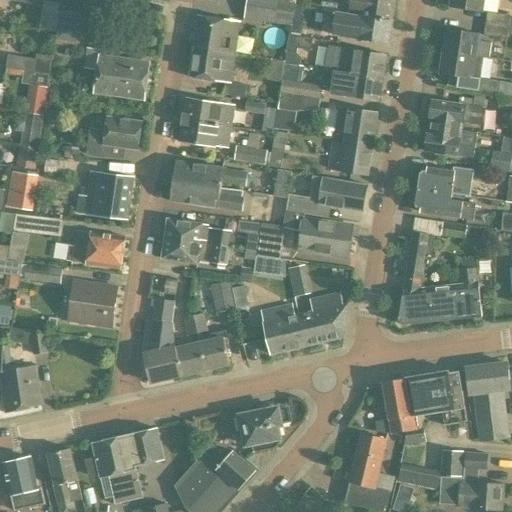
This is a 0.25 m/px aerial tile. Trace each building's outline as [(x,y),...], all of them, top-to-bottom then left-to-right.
[(247,0),(244,19),(274,24),(291,27),(294,2),(280,0),(247,0)] [(361,13),(361,17),(391,21),(394,0),(350,0),(349,11),(361,13)] [(482,12),(484,0),(450,0),(449,7),(482,12)] [(391,21),(361,17),(323,12),(321,25),(333,27),(332,36),(359,40),(359,41),(388,45),(391,21)] [(487,13),(485,24),(508,28),(510,17),(487,13)] [(90,36),(92,19),(57,14),(55,31),(90,36)] [(235,54),(239,23),(198,17),(194,48),(235,54)] [(506,39),(508,28),(485,24),(483,36),(506,39)] [(478,41),(479,35),(446,30),(443,52),(483,59),(489,59),(491,43),(478,41)] [(287,53),(297,54),(298,48),(311,51),(313,39),(290,35),(287,53)] [(352,75),(382,79),(386,57),(355,52),(355,50),(333,47),(329,71),(333,72),(352,75)] [(230,84),(235,54),(194,48),(189,78),(230,84)] [(145,102),(150,64),(101,57),(102,51),(87,49),(84,69),(96,71),(94,87),(93,94),(145,102)] [(481,79),(483,59),(443,52),(439,74),(472,79),(472,78),(481,79)] [(34,74),(34,73),(49,76),(52,58),(36,55),(36,60),(8,56),(6,69),(34,74)] [(382,79),(352,75),(333,72),(330,95),(349,97),(379,102),(382,79)] [(280,94),(299,97),(320,100),(322,86),(282,80),(280,94)] [(498,94),(500,84),(476,80),(475,91),(498,94)] [(232,82),(230,95),(249,98),(251,84),(232,82)] [(31,85),(27,114),(43,117),(48,88),(31,85)] [(296,114),(299,97),(280,94),(277,108),(275,124),(274,130),(290,132),(294,113),(296,114)] [(235,107),(221,105),(186,100),(183,121),(232,128),(235,107)] [(430,119),(429,127),(461,131),(462,124),(461,124),(461,123),(477,126),(480,109),(464,106),(432,101),(429,119),(430,119)] [(264,116),(265,106),(265,105),(247,102),(244,113),(264,116)] [(345,131),(343,140),(372,145),(377,114),(348,110),(338,109),(335,129),(345,131)] [(38,150),(43,117),(27,114),(21,147),(38,150)] [(89,129),(86,154),(104,156),(106,144),(138,149),(141,124),(107,118),(105,131),(89,129)] [(228,150),(232,128),(183,121),(179,142),(228,150)] [(459,139),(461,131),(429,127),(428,134),(427,134),(424,152),(456,157),(471,159),(475,142),(459,140),(459,139)] [(279,170),(286,135),(275,132),(268,167),(279,170)] [(367,176),(372,145),(343,140),(342,146),(331,144),(328,168),(339,171),(367,176)] [(265,166),(267,152),(236,147),(234,161),(265,166)] [(509,173),(511,158),(511,156),(494,153),(491,170),(509,173)] [(248,174),(223,170),(176,163),(173,182),(220,189),(221,184),(245,188),(248,174)] [(420,174),(418,190),(451,195),(451,189),(471,192),(474,176),(454,173),(427,168),(427,173),(423,173),(422,174),(420,174)] [(292,174),(277,172),(272,196),(288,199),(288,195),(292,174)] [(128,220),(133,179),(91,173),(85,215),(128,220)] [(362,213),(367,186),(323,179),(319,206),(362,213)] [(219,195),(220,189),(173,182),(170,202),(217,209),(242,213),(244,199),(219,195)] [(451,195),(418,190),(415,206),(417,206),(417,208),(421,209),(420,213),(447,218),(447,217),(472,222),(475,203),(450,199),(451,195)] [(309,198),(288,195),(288,199),(285,212),(306,216),(309,198)] [(511,212),(505,211),(502,229),(511,230),(511,212)] [(63,221),(16,215),(14,232),(61,238),(63,221)] [(347,259),(352,227),(304,219),(299,252),(347,259)] [(208,229),(208,227),(167,220),(165,240),(229,250),(231,232),(208,229)] [(255,261),(261,225),(239,222),(237,233),(248,234),(244,260),(255,261)] [(464,241),(466,226),(443,223),(440,236),(464,241)] [(77,232),(75,247),(69,247),(67,262),(120,270),(125,239),(77,232)] [(430,288),(420,289),(424,265),(429,266),(434,237),(413,233),(403,291),(404,291),(399,321),(403,326),(433,322),(430,288)] [(279,260),(282,239),(260,235),(257,257),(279,260)] [(226,266),(229,250),(165,240),(162,259),(197,265),(198,262),(226,266)] [(0,246),(0,260),(7,261),(9,247),(0,246)] [(256,257),(253,274),(285,279),(285,262),(256,257)] [(7,261),(0,260),(0,274),(20,278),(22,263),(7,261)] [(60,285),(62,270),(26,266),(25,281),(60,285)] [(457,320),(481,318),(477,269),(458,271),(459,285),(453,285),(457,320)] [(112,327),(118,288),(74,282),(68,321),(112,327)] [(236,309),(231,290),(229,282),(210,287),(216,315),(236,309)] [(453,285),(430,288),(433,322),(457,320),(453,285)] [(248,307),(244,287),(232,289),(236,310),(248,307)] [(343,339),(348,304),(343,305),(340,293),(310,299),(313,312),(299,316),(305,347),(343,339)] [(151,383),(181,376),(175,350),(170,324),(171,324),(174,303),(155,299),(151,321),(152,321),(148,354),(144,355),(151,383)] [(0,321),(10,324),(14,307),(0,304),(0,321)] [(305,347),(299,316),(294,317),(291,305),(262,312),(264,324),(263,324),(270,355),(305,347)] [(197,335),(208,332),(204,315),(193,317),(197,335)] [(197,335),(193,317),(183,319),(187,337),(197,335)] [(28,342),(30,331),(11,328),(9,340),(28,342)] [(33,356),(48,354),(45,334),(31,336),(33,356)] [(200,344),(206,371),(230,365),(223,339),(200,344)] [(181,376),(206,371),(200,344),(175,350),(181,376)] [(0,378),(6,414),(42,406),(35,366),(11,370),(6,347),(0,346),(0,378)] [(504,391),(510,390),(506,364),(466,369),(470,395),(473,394),(479,443),(509,439),(504,391)] [(466,421),(464,408),(458,373),(449,375),(448,372),(406,379),(406,380),(413,417),(406,418),(407,425),(405,425),(406,432),(408,444),(426,441),(422,415),(442,412),(444,425),(466,421)] [(383,384),(389,421),(392,434),(406,432),(405,425),(407,425),(406,418),(413,417),(406,380),(383,384)] [(280,424),(291,422),(288,408),(277,410),(277,409),(241,417),(240,415),(235,416),(238,433),(244,432),(246,445),(251,444),(253,453),(275,449),(281,443),(280,438),(279,439),(276,426),(280,425),(280,424)] [(90,477),(99,475),(100,479),(109,477),(111,489),(136,484),(132,467),(164,460),(157,430),(92,445),(95,459),(86,461),(90,477)] [(375,488),(386,440),(361,434),(349,484),(342,511),(383,511),(388,492),(375,488)] [(234,452),(228,459),(212,444),(174,487),(184,508),(189,511),(222,511),(240,493),(238,491),(255,471),(234,452)] [(68,484),(77,482),(70,449),(48,454),(55,487),(54,487),(58,505),(57,505),(58,511),(75,511),(73,501),(72,502),(68,484)] [(463,452),(442,451),(441,476),(461,478),(463,452)] [(440,492),(460,493),(459,508),(471,509),(502,511),(504,485),(477,484),(478,470),(487,470),(488,454),(465,452),(463,479),(440,477),(440,492)] [(41,489),(38,490),(31,458),(4,464),(7,480),(3,481),(6,497),(10,496),(10,497),(12,496),(15,511),(45,504),(41,489)] [(409,511),(416,488),(404,484),(397,508),(409,511)]
